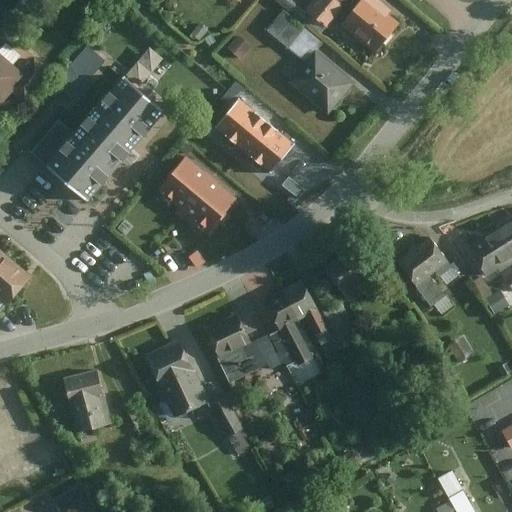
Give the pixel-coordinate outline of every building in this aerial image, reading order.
[(289,0),(276,0),(302,20),(307,14),(289,0)] [(342,8),(331,0),(318,0),(306,17),(326,31),(342,8)] [(400,22),(371,0),(361,0),(341,26),(375,53),(400,22)] [(280,13),(265,32),(287,49),(301,30),(280,13)] [(164,113),(135,89),(161,59),(147,47),(122,77),(121,76),(44,165),(87,202),(164,113)] [(354,84),(313,51),(287,84),(328,116),(354,84)] [(101,63),(86,52),(63,83),(77,94),(101,63)] [(0,105),(22,77),(0,60),(0,105)] [(31,103),(51,72),(35,62),(15,92),(31,103)] [(284,123),(259,102),(251,112),(276,132),(284,123)] [(298,165),(247,124),(229,146),(280,187),(298,165)] [(207,230),(230,200),(181,164),(160,191),(181,207),(177,211),(185,217),(186,214),(207,230)] [(511,218),(465,245),(485,281),(511,265),(511,218)] [(430,237),(396,264),(411,282),(411,283),(431,307),(445,296),(431,277),(450,262),(430,237)] [(170,252),(154,239),(147,248),(162,261),(170,252)] [(371,274),(349,251),(323,275),(344,297),(350,292),(356,299),(370,285),(365,280),(371,274)] [(30,279),(0,253),(0,299),(7,305),(30,279)] [(328,327),(304,280),(281,292),(297,323),(308,317),(316,333),(328,327)] [(297,323),(281,292),(263,302),(296,361),(308,355),(292,324),(297,323)] [(362,340),(342,304),(333,310),(353,345),(362,340)] [(326,314),(346,349),(353,345),(333,310),(326,314)] [(237,314),(202,331),(228,384),(258,370),(252,358),(245,362),(238,349),(251,343),(237,314)] [(278,362),(266,339),(258,343),(270,366),(278,362)] [(471,355),(462,339),(448,347),(457,363),(471,355)] [(210,401),(179,340),(143,358),(174,419),(210,401)] [(110,422),(98,371),(62,380),(74,431),(110,422)] [(12,385),(0,391),(0,437),(20,427),(8,404),(19,399),(12,385)] [(244,429),(226,399),(212,407),(229,438),(244,429)] [(511,422),(501,427),(510,448),(511,447),(511,422)] [(47,444),(30,452),(37,468),(55,461),(47,444)] [(9,453),(0,457),(0,477),(17,468),(9,453)] [(86,511),(91,510),(76,483),(50,498),(58,511),(60,511),(65,510),(66,511),(86,511)] [(475,511),(467,494),(466,493),(453,500),(456,505),(459,511),(475,511)]
